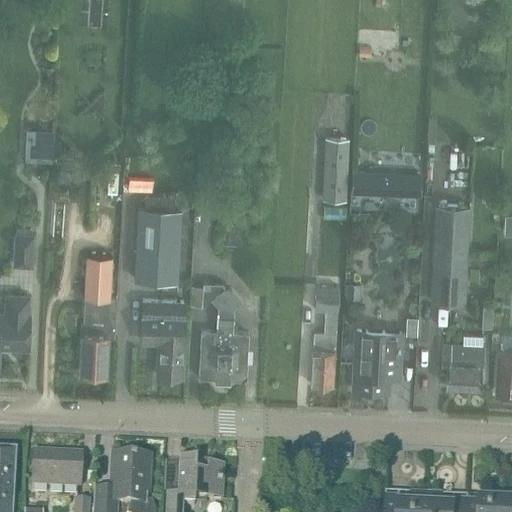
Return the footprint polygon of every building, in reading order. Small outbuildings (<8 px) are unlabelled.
[(429,118),(427,144),(435,144),(437,118),(429,118)] [(27,130),(27,160),(26,164),(52,165),(53,130),(38,130),(38,131),(27,130)] [(345,200),(348,139),(324,137),(321,199),(345,200)] [(351,193),(381,194),(409,196),(420,197),(421,191),(422,173),(352,169),(351,193)] [(55,175),(55,180),(59,184),(66,184),(71,181),(71,176),(67,172),(60,172),(55,175)] [(498,192),(485,191),(485,205),(497,206),(498,192)] [(181,209),(173,209),(174,195),(144,194),(143,207),(137,207),(133,280),(177,283),(181,209)] [(438,205),(435,279),(435,304),(464,305),(465,281),(470,206),(438,205)] [(13,266),(31,267),(33,236),(31,236),(31,231),(17,231),(17,235),(14,235),(13,266)] [(84,297),(83,321),(80,323),(80,330),(82,331),(82,333),(80,333),(78,373),(106,375),(108,337),(114,337),(116,296),(110,296),(112,255),(85,253),(82,297),(84,297)] [(200,331),(198,379),(214,379),(214,383),(230,384),(230,380),(245,380),(248,333),(232,332),(234,308),(242,300),(231,288),(223,287),(223,285),(223,283),(206,283),(203,283),(203,286),(202,306),(210,299),(218,307),(216,331),(200,331)] [(360,300),(361,284),(346,284),(345,299),(360,300)] [(313,331),(312,349),(310,349),(308,385),(333,386),(335,350),(337,312),(339,287),(314,285),(313,310),(324,311),(323,332),(313,331)] [(0,314),(0,348),(27,350),(29,313),(27,313),(28,297),(6,295),(5,315),(0,314)] [(184,304),(141,303),(140,343),(157,344),(156,378),(182,378),(184,304)] [(493,306),(482,305),(480,329),(491,330),(493,306)] [(406,317),(405,335),(416,336),(417,318),(406,317)] [(341,344),(340,362),(353,363),(352,390),(388,391),(389,377),(398,378),(401,333),(355,331),(354,345),(341,344)] [(498,352),(496,394),(511,394),(511,334),(500,334),(499,352),(498,352)] [(445,367),(445,370),(445,387),(464,388),(467,390),(472,391),(475,388),(479,388),(480,369),(481,369),(482,348),(442,346),(441,367),(445,367)] [(0,451),(0,511),(10,511),(14,453),(0,451)] [(80,456),(31,454),(29,487),(78,489),(80,456)] [(114,511),(115,505),(128,506),(132,506),(129,511),(151,511),(149,505),(146,505),(148,459),(109,457),(107,492),(93,492),(92,511),(114,511)] [(164,511),(179,511),(180,507),(192,508),(192,506),(203,507),(204,502),(219,503),(221,467),(194,465),(194,462),(178,461),(176,496),(165,495),(164,511)] [(423,511),(424,494),(409,493),(408,504),(398,504),(398,498),(384,498),(384,499),(381,499),(380,511),(423,511)] [(424,494),(423,511),(464,511),(465,498),(453,497),(452,506),(442,505),(443,497),(441,497),(441,495),(424,494)] [(465,498),(464,511),(505,511),(506,500),(465,498)] [(87,511),(88,502),(72,501),(71,511),(87,511)]
